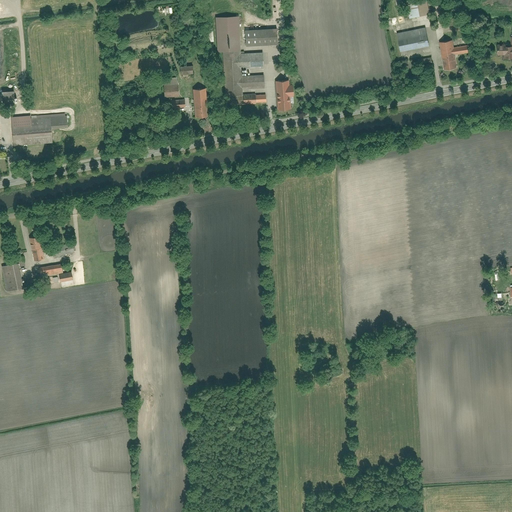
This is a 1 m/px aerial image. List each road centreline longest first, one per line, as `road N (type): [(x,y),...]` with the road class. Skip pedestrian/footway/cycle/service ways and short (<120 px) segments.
road 1 (unclassified): [(0,222),(511,114)]
road 2 (tertiary): [(511,79),(0,185)]
